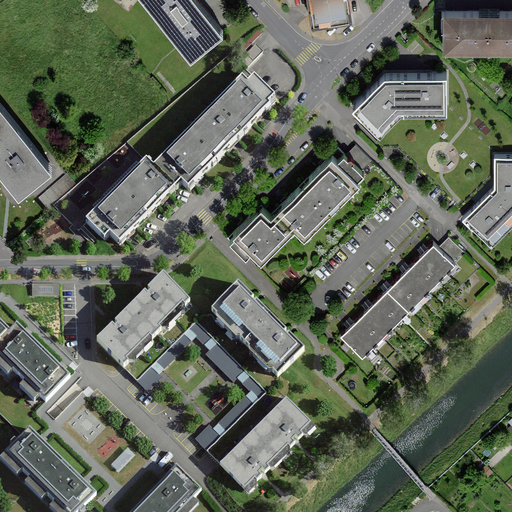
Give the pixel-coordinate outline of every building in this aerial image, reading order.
[(199,0),(146,0),(190,54),(222,28),(199,0)] [(349,0),(308,0),(312,18),(334,15),(352,12),(349,0)] [(488,7),(442,7),(442,11),(443,47),(489,47),(488,7)] [(511,7),(488,7),(489,47),(511,46),(511,7)] [(353,105),(380,132),(401,110),(447,111),(447,106),(447,71),(409,71),(401,71),(385,70),(352,103),(353,105)] [(146,161),(85,222),(103,240),(108,235),(119,245),(136,228),(181,184),(187,190),(270,107),(267,105),(274,98),(254,79),(252,81),(246,76),(155,168),(147,160),(146,161)] [(0,166),(19,190),(50,164),(0,101),(0,166)] [(336,159),(330,153),(270,213),(260,203),(233,230),(235,232),(229,238),(245,254),(251,249),(261,258),(276,243),(294,225),(303,235),(358,181),(356,179),(363,172),(343,152),(336,159)] [(494,183),(462,215),(466,220),(491,245),(511,224),(511,153),(494,154),(494,173),(494,179),(494,183)] [(67,175),(38,199),(48,210),(76,186),(67,175)] [(424,250),(445,272),(454,263),(433,241),(424,250)] [(434,282),(445,272),(424,250),(413,260),(434,282)] [(424,291),(434,282),(413,260),(403,270),(424,291)] [(416,300),(424,291),(403,270),(395,278),(416,300)] [(120,366),(122,368),(127,363),(125,361),(148,337),(151,339),(160,330),(157,328),(181,304),(184,306),(188,302),(162,276),(148,291),(150,293),(148,295),(146,297),(143,294),(115,323),(118,325),(116,327),(113,330),(111,327),(96,342),(120,366)] [(409,307),(416,300),(395,278),(388,286),(409,307)] [(60,282),(32,283),(33,296),(60,295),(60,282)] [(303,350),(237,284),(211,310),(277,376),(303,350)] [(400,316),(409,307),(388,286),(379,294),(400,316)] [(390,325),(400,316),(379,294),(369,304),(390,325)] [(382,334),(390,325),(369,304),(361,312),(382,334)] [(371,344),(382,334),(361,312),(350,323),(371,344)] [(0,356),(46,401),(69,377),(16,326),(10,333),(0,323),(0,356)] [(361,354),(371,344),(350,323),(340,332),(361,354)] [(158,361),(165,368),(180,352),(173,345),(158,361)] [(220,465),(244,489),(254,479),(256,481),(260,477),(257,474),(259,473),(260,471),(263,474),(268,469),(265,467),(287,446),(289,448),(293,444),(290,441),(292,439),(294,437),(297,440),(301,436),(299,434),(309,424),(286,400),(220,465)] [(40,441),(28,430),(16,443),(14,441),(10,445),(12,447),(5,454),(64,511),(77,511),(78,511),(82,511),(84,510),(82,508),(95,495),(83,484),(40,441)] [(179,511),(200,491),(176,468),(132,511),(179,511)]
